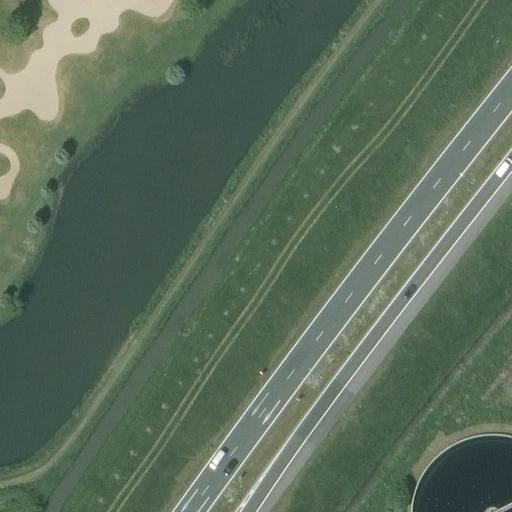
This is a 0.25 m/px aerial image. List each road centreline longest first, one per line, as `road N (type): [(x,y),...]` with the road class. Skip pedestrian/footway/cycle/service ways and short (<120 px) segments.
road 1 (motorway): [(511,94),(297,364),(193,511)]
road 2 (motorway): [(260,511),(511,163)]
